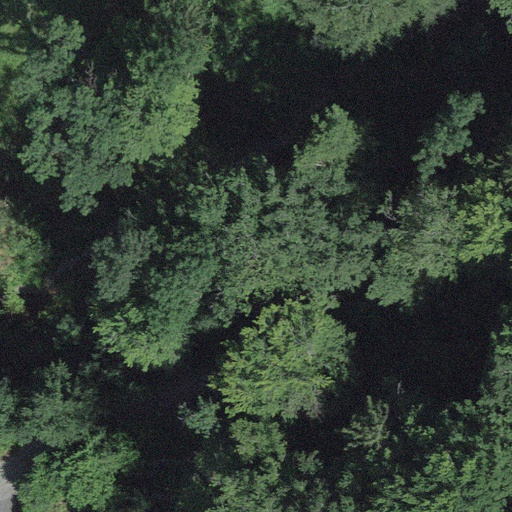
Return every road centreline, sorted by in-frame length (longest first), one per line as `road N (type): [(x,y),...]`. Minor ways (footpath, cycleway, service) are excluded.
road 1 (track): [(511,127),(366,230),(244,364)]
road 2 (track): [(244,364),(55,439),(0,482)]
